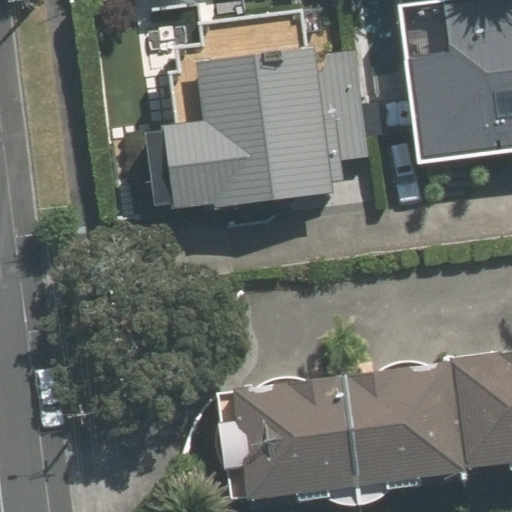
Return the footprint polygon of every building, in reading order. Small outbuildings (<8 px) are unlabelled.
[(511,4),(389,23),(414,191),(511,176),(511,4)] [(159,125),(169,214),(332,197),(329,162),(358,159),(346,49),(198,65),(204,120),(159,125)] [(460,470),(511,463),(511,355),(446,363),(448,369),(460,470)] [(341,384),(355,492),(461,478),(460,470),(448,369),(341,384)] [(242,506),(355,492),(341,384),(228,398),(242,506)]
